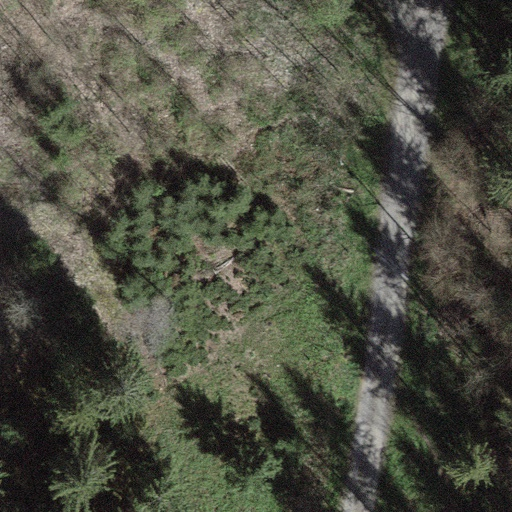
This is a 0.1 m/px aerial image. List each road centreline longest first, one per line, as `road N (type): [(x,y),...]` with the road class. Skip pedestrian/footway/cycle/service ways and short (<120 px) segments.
road 1 (track): [(374,381),(442,0)]
road 2 (track): [(356,511),(374,381)]
